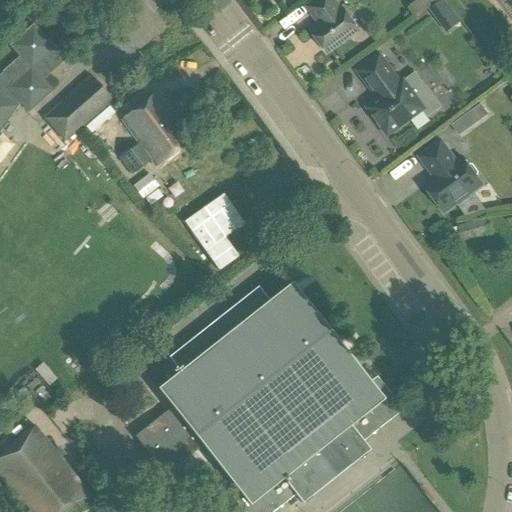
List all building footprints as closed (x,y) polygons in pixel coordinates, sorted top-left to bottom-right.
[(318,0),(308,8),(321,26),(312,32),(327,53),(358,31),(342,10),(341,11),(332,0),(318,0)] [(0,127),(15,107),(19,103),(27,112),(49,92),(39,80),(63,59),(33,25),(9,46),(18,57),(0,73),(0,127)] [(430,28),(391,44),(396,58),(436,42),(430,28)] [(419,103),(430,95),(415,74),(401,84),(380,54),(357,71),(372,91),(374,89),(381,98),(368,108),(387,135),(424,109),(419,103)] [(43,116),(63,139),(80,123),(81,124),(110,100),(89,76),(60,100),(61,101),(43,116)] [(119,156),(131,173),(149,159),(154,166),(192,139),(158,92),(120,119),(137,143),(119,156)] [(439,140),(418,156),(429,170),(431,169),(436,175),(423,185),(443,212),(467,194),(469,196),(479,188),(478,186),(481,184),(475,176),(476,171),(472,165),(467,164),(461,157),(455,162),(439,140)] [(243,218),(221,190),(183,219),(220,266),(239,252),(224,233),(243,218)] [(456,227),(460,242),(490,233),(485,219),(456,227)] [(202,444),(236,487),(228,493),(243,511),(272,511),(294,495),(301,504),(368,451),(361,442),(403,409),(376,375),(369,381),(291,281),(269,299),(258,285),(168,356),(179,369),(157,387),(172,406),(202,444)] [(202,444),(172,406),(135,436),(165,474),(202,444)] [(0,452),(0,477),(27,511),(68,511),(90,495),(34,425),(0,452)]
